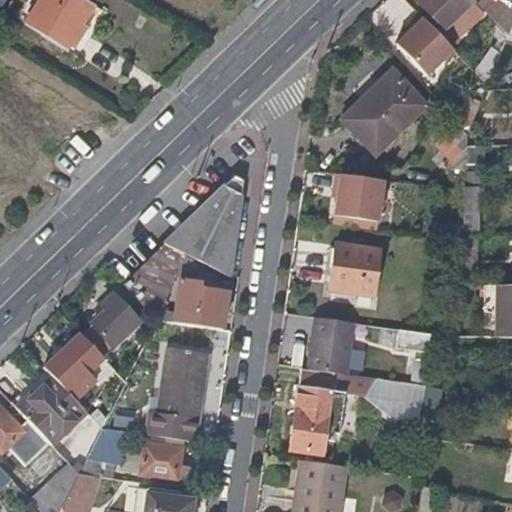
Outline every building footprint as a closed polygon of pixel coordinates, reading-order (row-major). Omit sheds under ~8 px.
[(95,7),(81,0),(40,0),(25,26),(66,53),(69,49),(82,27),(95,7)] [(430,0),(419,0),(415,4),(420,9),(430,0)] [(430,0),(420,9),(453,43),(482,16),(467,0),(430,0)] [(407,28),(410,31),(395,46),(426,78),(453,52),(418,16),(407,28)] [(88,30),(82,27),(69,49),(74,52),(88,30)] [(427,108),(390,69),(338,120),(374,158),(427,108)] [(458,97),(451,119),(469,124),(476,102),(458,97)] [(454,126),(444,137),(464,159),(465,149),(465,137),(454,126)] [(467,132),(465,137),(465,149),(477,148),(479,130),(469,128),(467,132)] [(332,191),(337,192),(333,217),(377,222),(382,181),(334,175),(332,191)] [(241,196),(223,186),(162,244),(200,263),(230,278),(241,196)] [(463,189),(463,193),(461,238),(478,238),(478,188),(463,189)] [(200,263),(162,244),(123,287),(157,322),(175,279),(176,280),(171,324),(222,331),(228,293),(200,288),(200,282),(191,281),(200,263)] [(378,251),(334,244),(327,292),(371,299),(378,251)] [(423,268),(413,267),(412,277),(422,279),(423,268)] [(511,285),(494,286),(493,338),(511,338),(511,285)] [(99,306),(103,312),(89,325),(112,349),(140,324),(113,294),(99,306)] [(353,324),(313,319),(306,371),(335,375),(346,377),(353,324)] [(428,335),(397,330),(395,349),(426,353),(428,335)] [(207,354),(166,349),(156,414),(147,413),(144,436),(195,443),(207,354)] [(425,361),(413,359),(409,386),(422,387),(425,361)] [(125,383),(113,370),(77,404),(85,413),(101,429),(125,383)] [(306,371),(300,370),(289,451),(323,456),(325,446),(336,447),(344,393),(333,392),(335,375),(306,371)] [(32,392),(14,408),(26,421),(48,444),(50,445),(85,413),(77,404),(51,377),(33,393),(32,392)] [(0,407),(0,454),(7,448),(24,466),(48,444),(26,421),(19,427),(0,407)] [(182,448),(142,443),(139,476),(177,482),(182,448)] [(115,462),(87,458),(78,474),(99,477),(112,479),(115,462)] [(339,511),(347,468),(297,462),(289,511),(339,511)] [(58,511),(78,474),(68,464),(29,501),(39,511),(58,511)] [(0,487),(9,479),(0,469),(0,487)] [(87,511),(99,477),(78,474),(58,511),(87,511)] [(147,490),(136,489),(132,511),(189,511),(192,501),(147,495),(147,490)] [(429,511),(433,491),(422,489),(417,511),(429,511)]
